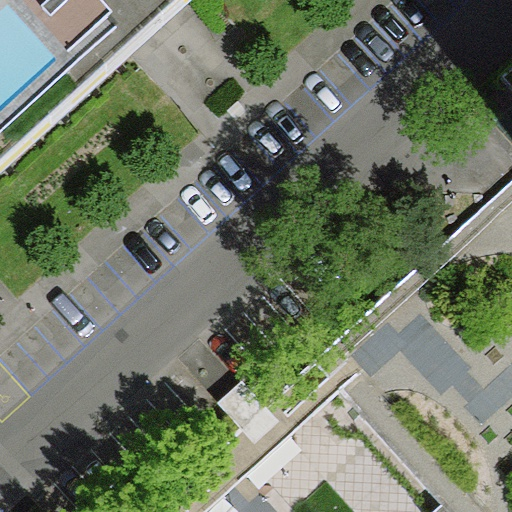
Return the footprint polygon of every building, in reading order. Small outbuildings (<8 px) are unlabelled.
[(0,0),(0,68),(42,115),(109,52),(152,12),(140,0),(0,0)] [(140,0),(152,12),(165,0),(140,0)] [(0,68),(0,152),(42,115),(0,68)] [(511,148),(511,75),(476,108),(507,142),(511,148)] [(511,511),(511,187),(316,365),(443,507),(437,511),(511,511)] [(195,511),(229,482),(221,474),(236,462),(225,450),(156,511),(195,511)]
